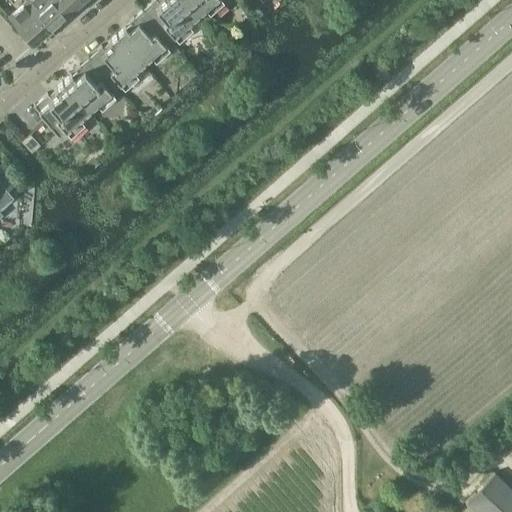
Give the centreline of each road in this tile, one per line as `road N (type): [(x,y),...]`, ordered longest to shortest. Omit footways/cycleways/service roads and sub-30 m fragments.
road 1 (secondary): [(0,469),(511,19)]
road 2 (track): [(215,333),(244,310),(255,288),(511,63)]
road 3 (track): [(351,511),(343,430),(326,405),(215,333),(187,304)]
road 4 (residential): [(0,106),(123,0)]
